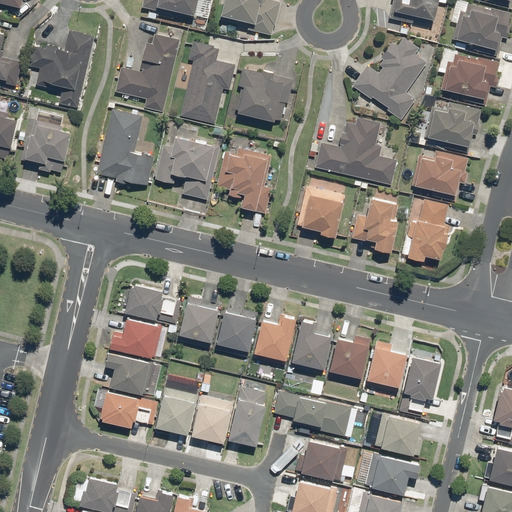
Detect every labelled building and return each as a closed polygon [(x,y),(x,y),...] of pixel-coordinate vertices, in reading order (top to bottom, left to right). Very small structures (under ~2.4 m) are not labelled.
[(140,0),(139,7),(191,19),(195,0),(140,0)] [(219,0),(215,19),(247,27),(246,30),(272,36),(280,1),(275,0),(219,0)] [(391,0),(387,17),(429,27),(435,1),(445,3),(445,0),(391,0)] [(506,38),(511,13),(459,0),(453,0),(448,21),(454,22),(450,38),(472,44),(470,50),(497,56),(501,37),(506,38)] [(39,66),(36,83),(62,88),(59,103),(80,108),(95,36),(66,30),(63,50),(35,44),(31,65),(39,66)] [(6,61),(0,59),(0,46),(3,34),(0,33),(0,77),(16,81),(20,62),(7,58),(6,61)] [(143,107),(162,111),(179,39),(152,33),(150,43),(145,42),(138,71),(119,66),(113,92),(144,99),(143,107)] [(365,65),(350,85),(400,119),(415,98),(405,91),(426,62),(414,53),(418,47),(402,36),(396,45),(390,41),(379,56),(382,58),(378,64),(381,66),(376,73),(365,65)] [(219,46),(192,40),(187,59),(191,60),(178,116),(214,124),(222,89),(229,90),(234,64),(216,60),(219,46)] [(496,86),(501,62),(477,57),(476,59),(453,53),(451,61),(446,60),(439,89),(461,94),(459,99),(485,105),(489,84),(496,86)] [(292,79),(240,67),(236,85),(239,86),(233,113),(277,122),(282,101),(287,102),(292,79)] [(480,107),(436,97),(434,106),(430,105),(423,137),(444,141),(443,147),(467,153),(472,131),(475,132),(480,107)] [(110,108),(95,174),(146,186),(153,156),(134,151),(142,115),(110,108)] [(0,157),(5,159),(14,119),(5,117),(5,114),(0,113),(0,157)] [(48,123),(50,115),(38,113),(37,117),(31,116),(28,132),(19,131),(17,139),(24,141),(21,159),(44,163),(44,158),(50,159),(48,169),(59,172),(67,131),(59,129),(60,125),(48,123)] [(319,142),(313,167),(390,185),(396,159),(378,155),(381,145),(375,144),(380,122),(355,116),(353,123),(344,121),(338,146),(319,142)] [(211,126),(210,134),(223,136),(224,127),(211,126)] [(207,200),(219,147),(171,135),(168,146),(161,144),(153,179),(171,183),(173,177),(184,180),(181,194),(207,200)] [(257,212),(271,155),(236,147),(235,153),(222,150),(214,186),(227,189),(225,194),(240,198),(238,207),(257,212)] [(464,171),(467,157),(433,150),(431,157),(417,154),(410,185),(431,190),(430,196),(454,201),(458,183),(464,184),(467,172),(464,171)] [(333,238),(343,194),(304,185),(295,226),(317,231),(316,234),(333,238)] [(404,234),(399,256),(420,261),(421,255),(437,259),(439,249),(441,249),(444,234),(447,235),(449,224),(443,223),(448,203),(422,197),(417,220),(412,219),(411,221),(409,220),(405,234),(404,234)] [(368,248),(388,252),(397,204),(366,198),(363,215),(355,213),(350,238),(369,242),(368,248)] [(128,283),(121,312),(174,325),(180,300),(159,296),(160,291),(128,283)] [(185,295),(174,340),(207,348),(216,309),(201,306),(202,299),(185,295)] [(220,310),(211,348),(246,356),(256,312),(240,308),(238,314),(220,310)] [(258,320),(249,358),(282,366),(294,317),(279,313),(276,324),(258,320)] [(110,330),(106,347),(154,358),(162,325),(123,316),(119,333),(110,330)] [(298,318),(287,367),(320,374),(329,336),(315,332),(317,322),(298,318)] [(324,376),(359,384),(370,339),(352,335),(351,341),(333,337),(324,376)] [(372,339),(361,384),(397,392),(406,354),(390,350),(391,343),(372,339)] [(152,363),(105,352),(102,365),(111,367),(106,387),(145,395),(152,363)] [(438,362),(408,355),(400,392),(401,392),(397,410),(420,416),(425,398),(430,399),(438,362)] [(511,443),(511,380),(507,380),(505,387),(497,385),(490,419),(496,420),(492,439),(511,443)] [(237,385),(224,439),(254,446),(263,404),(262,404),(265,391),(237,385)] [(162,386),(153,427),(186,435),(196,394),(162,386)] [(152,424),(157,402),(103,389),(96,420),(128,427),(130,419),(152,424)] [(350,406),(277,389),(272,412),(291,417),(290,423),(343,436),(350,406)] [(188,435),(221,443),(230,402),(198,395),(188,435)] [(379,413),(372,447),(417,457),(421,438),(417,437),(420,422),(379,413)] [(297,453),(293,471),(339,482),(347,447),(337,445),(337,446),(305,439),(301,454),(297,453)] [(485,461),(481,478),(511,485),(511,449),(493,445),(489,462),(485,461)] [(370,453),(363,486),(400,494),(405,476),(415,479),(418,464),(370,453)] [(83,476),(76,505),(106,511),(131,511),(135,493),(115,488),(116,483),(83,476)] [(288,494),(284,511),(331,511),(337,488),(296,479),(292,495),(288,494)] [(511,511),(511,489),(480,483),(476,499),(480,500),(477,511),(511,511)] [(131,511),(167,511),(172,493),(156,489),(154,499),(136,495),(131,511)] [(361,492),(356,511),(396,511),(399,501),(361,492)] [(173,493),(169,511),(205,511),(206,511),(191,507),(193,498),(173,493)]
